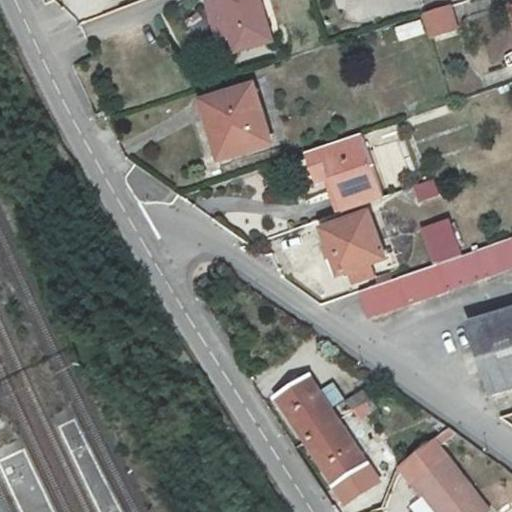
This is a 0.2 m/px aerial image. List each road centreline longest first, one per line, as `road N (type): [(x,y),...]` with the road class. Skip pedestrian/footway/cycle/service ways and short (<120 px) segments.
road 1 (unclassified): [(143,242),(218,242),(511,446)]
road 2 (tertiary): [(143,242),(312,511)]
road 3 (tertiary): [(17,0),(143,242)]
